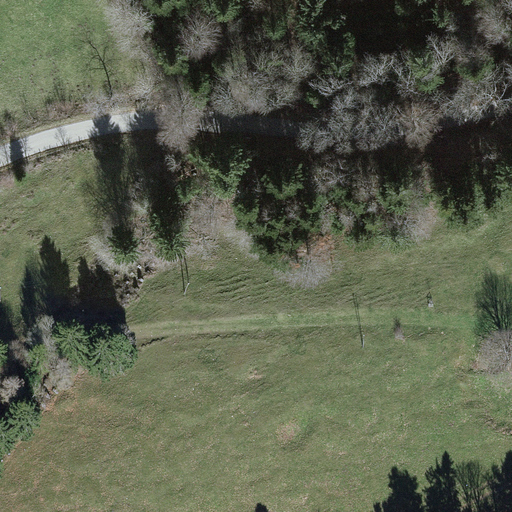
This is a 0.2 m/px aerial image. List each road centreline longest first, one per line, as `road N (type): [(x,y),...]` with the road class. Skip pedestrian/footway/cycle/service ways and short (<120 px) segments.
road 1 (unclassified): [(511,100),(360,131),(139,122),(0,157)]
road 2 (track): [(0,349),(345,313),(511,332)]
